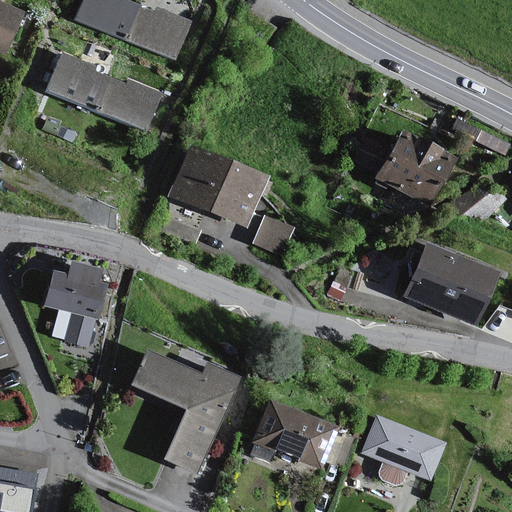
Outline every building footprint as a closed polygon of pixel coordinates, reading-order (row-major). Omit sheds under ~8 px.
[(83,0),(74,22),(124,41),(136,11),(117,4),(118,0),(83,0)] [(21,17),(0,7),(0,54),(2,55),(21,17)] [(151,17),(136,11),(124,41),(174,60),(188,23),(154,10),(151,17)] [(61,53),(45,92),(95,111),(107,81),(88,74),(91,65),(61,53)] [(122,87),(107,81),(95,111),(145,130),(159,93),(125,79),(122,87)] [(450,162),(397,135),(374,181),(427,208),(450,162)] [(260,180),(186,151),(168,197),(242,226),(260,180)] [(287,230),(263,219),(252,243),(276,254),(287,230)] [(490,275),(422,249),(403,297),(471,324),(490,275)] [(101,271),(75,263),(71,276),(57,272),(48,305),(74,312),(67,338),(90,345),(106,286),(98,283),(101,271)] [(486,328),(511,337),(511,306),(495,300),(486,328)] [(200,380),(148,355),(131,390),(185,416),(164,460),(197,476),(241,385),(205,368),(200,380)] [(337,431),(270,404),(253,446),(319,473),(337,431)] [(444,448),(377,417),(360,453),(427,484),(444,448)] [(28,511),(34,476),(0,470),(0,511),(6,511),(28,511)]
